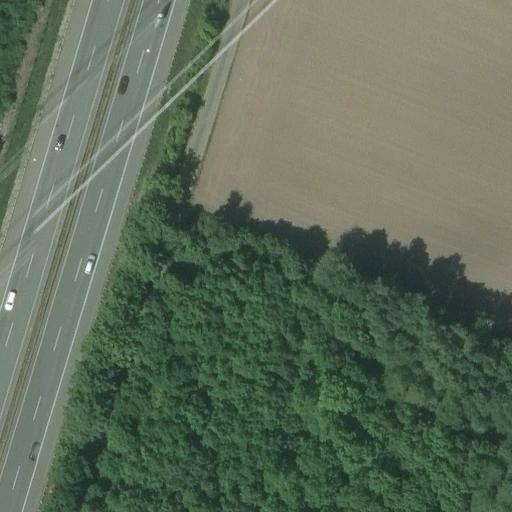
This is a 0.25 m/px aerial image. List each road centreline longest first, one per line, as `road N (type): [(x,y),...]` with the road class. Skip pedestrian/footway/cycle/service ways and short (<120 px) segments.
road 1 (unclassified): [(238,0),(80,511)]
road 2 (motorway): [(15,511),(166,0)]
road 3 (motorway): [(97,0),(0,331)]
